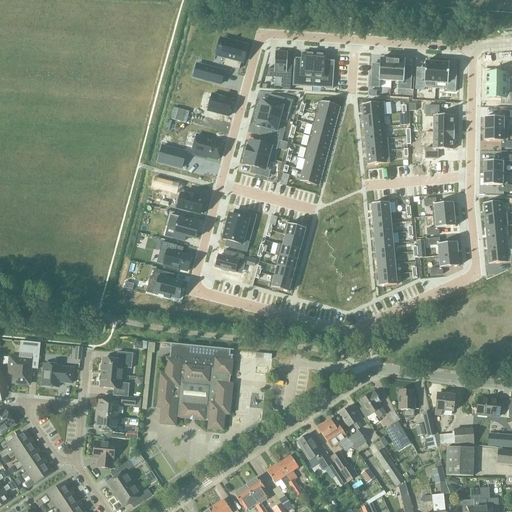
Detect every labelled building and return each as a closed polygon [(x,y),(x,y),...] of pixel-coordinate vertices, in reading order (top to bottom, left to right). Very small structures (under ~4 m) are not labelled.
[(223,40),(218,56),(226,58),(224,66),(239,70),(241,62),(243,63),(248,47),(223,40)] [(268,69),(266,77),(283,78),(282,91),(290,91),(292,66),(287,66),(288,53),(275,52),(274,70),(268,69)] [(294,68),(293,87),(312,88),(315,55),(302,54),(301,59),(301,68),(294,68)] [(315,55),(312,88),(332,89),(334,70),(327,70),(327,61),(328,57),(328,56),(315,55)] [(371,75),(371,88),(379,88),(380,81),(391,82),(393,58),(385,58),(385,60),(380,59),(379,65),(379,76),(371,75)] [(393,58),(391,82),(398,82),(398,90),(411,90),(411,78),(404,77),(405,66),(405,61),(400,61),(400,59),(393,58)] [(424,79),(423,89),(424,89),(435,89),(437,63),(425,62),(425,69),(424,79)] [(437,63),(435,89),(446,90),(446,92),(455,93),(456,80),(448,80),(449,71),(449,64),(437,63)] [(485,73),(485,86),(507,86),(507,79),(511,79),(511,66),(501,67),(501,74),(485,73)] [(204,67),(200,79),(221,85),(224,72),(204,67)] [(416,78),(415,90),(424,91),(424,89),(423,89),(424,79),(416,78)] [(485,86),(485,98),(501,99),(501,106),(511,105),(511,93),(506,94),(507,86),(485,86)] [(212,95),(208,111),(229,117),(233,100),(212,95)] [(259,106),(257,114),(280,120),(282,112),(289,114),(292,102),(276,97),(274,105),(267,103),(262,101),(261,106),(259,106)] [(319,101),(316,113),(335,118),(338,107),(319,101)] [(384,103),(362,105),(363,118),(383,116),(385,116),(384,103)] [(426,107),(426,117),(434,117),(433,133),(454,134),(454,127),(453,127),(454,117),(438,116),(438,107),(426,107)] [(316,113),(312,125),(332,130),(335,118),(316,113)] [(257,114),(255,121),(257,122),(255,126),(260,128),(267,130),(265,137),(279,141),(281,142),(285,129),(278,127),(280,120),(257,114)] [(383,116),(363,118),(364,130),(384,128),(383,116)] [(485,118),(484,130),(508,130),(508,119),(508,118),(501,118),(485,118)] [(312,125),(309,137),(329,142),(332,130),(312,125)] [(384,128),(364,130),(365,141),(385,140),(385,139),(384,128)] [(484,130),(484,142),(501,142),(508,142),(508,130),(484,130)] [(425,149),(425,159),(437,160),(438,150),(453,150),(453,140),(454,140),(454,134),(433,133),(433,149),(425,149)] [(197,136),(192,155),(204,158),(205,157),(217,160),(222,144),(214,142),(214,140),(197,136)] [(248,147),(246,153),(270,160),(273,149),(277,150),(279,141),(265,137),(263,136),(260,145),(258,144),(250,142),(248,148),(248,147)] [(309,137),(306,149),(326,154),(329,142),(309,137)] [(385,140),(365,141),(366,153),(389,151),(388,139),(385,139),(385,140)] [(162,147),(158,162),(181,168),(186,153),(162,147)] [(306,149),(303,160),(305,161),(323,166),(326,154),(306,149)] [(389,151),(366,153),(367,166),(390,164),(389,151)] [(245,160),(244,165),(252,167),(255,168),(253,175),(268,179),(270,171),(268,171),(270,160),(246,153),(244,159),(245,160)] [(305,161),(303,171),(320,176),(323,166),(305,161)] [(484,162),(484,174),(505,174),(505,163),(505,162),(500,162),(484,162)] [(303,171),(300,182),(317,186),(320,176),(303,171)] [(484,174),(483,186),(500,186),(507,186),(507,174),(505,174),(484,174)] [(154,178),(151,187),(177,194),(179,184),(154,178)] [(181,195),(177,209),(200,215),(200,214),(202,215),(204,208),(202,207),(204,201),(199,199),(199,198),(188,195),(188,197),(181,195)] [(503,202),(483,204),(484,217),(504,215),(504,214),(503,202)] [(389,203),(371,205),(372,216),(390,214),(389,203)] [(436,205),(431,205),(432,206),(433,217),(454,215),(453,203),(436,205)] [(226,221),(225,228),(246,234),(248,227),(254,228),(257,217),(245,214),(243,220),(229,217),(228,222),(226,221)] [(390,214),(372,216),(373,226),(391,224),(390,214)] [(504,215),(484,217),(485,229),(506,227),(508,227),(507,214),(504,214),(504,215)] [(171,216),(168,227),(176,229),(173,238),(184,241),(186,237),(196,239),(197,234),(196,234),(199,224),(184,220),(184,219),(170,215),(170,216),(171,216)] [(454,215),(433,217),(434,229),(438,229),(455,227),(454,215)] [(286,224),(283,236),(285,236),(302,240),(305,229),(286,224)] [(391,224),(373,226),(374,236),(392,234),(391,224)] [(506,227),(485,229),(487,240),(507,238),(506,227)] [(225,228),(223,235),(224,235),(223,240),(237,244),(235,250),(246,253),(250,242),(244,240),(246,234),(225,228)] [(392,234),(374,236),(375,246),(393,244),(392,235),(392,234)] [(283,246),(282,246),(300,251),(302,240),(285,236),(283,246)] [(507,238),(487,240),(488,252),(508,250),(507,238)] [(162,242),(160,251),(160,252),(167,253),(164,265),(164,266),(187,272),(191,257),(182,255),(175,253),(177,247),(177,246),(162,242)] [(440,245),(438,245),(439,257),(458,256),(457,243),(440,245)] [(278,244),(275,256),(277,256),(297,261),(300,251),(282,246),(283,246),(278,244)] [(393,244),(375,246),(376,256),(394,255),(393,244)] [(508,250),(488,252),(489,265),(511,263),(511,262),(510,251),(510,250),(508,250)] [(219,256),(215,268),(222,270),(222,271),(228,272),(235,273),(236,267),(241,268),(244,256),(224,251),(222,257),(219,256)] [(394,255),(376,256),(377,266),(395,265),(394,255)] [(277,256),(274,267),(277,267),(294,272),(297,261),(277,256)] [(458,256),(439,257),(440,269),(442,269),(459,267),(458,256)] [(395,265),(377,266),(378,277),(396,275),(395,265)] [(274,277),(291,282),(294,272),(277,267),(274,277)] [(155,270),(152,279),(158,280),(155,293),(164,296),(164,298),(170,299),(171,298),(180,300),(182,292),(180,291),(183,283),(168,279),(170,274),(155,270)] [(396,275),(378,277),(379,287),(397,286),(396,275)] [(272,276),(269,288),(288,293),(291,282),(274,277),(272,276)] [(32,356),(39,357),(41,344),(21,342),(20,354),(32,355),(32,356)] [(170,359),(167,359),(165,375),(160,375),(157,408),(162,409),(160,425),(175,427),(176,418),(180,418),(180,419),(205,421),(209,421),(208,430),(223,431),(225,415),(230,416),(233,385),(230,384),(230,376),(231,376),(233,361),(232,361),(232,356),(233,357),(233,356),(230,356),(230,351),(234,351),(234,350),(163,343),(163,344),(171,345),(170,359)] [(102,374),(122,376),(122,368),(132,369),(133,354),(118,353),(117,361),(103,359),(103,365),(101,366),(100,370),(102,372),(102,374)] [(13,383),(29,385),(31,369),(32,360),(19,359),(14,358),(6,357),(4,357),(3,365),(9,366),(8,374),(14,374),(13,383)] [(256,373),(262,374),(264,363),(258,362),(256,373)] [(72,383),(73,369),(60,368),(60,366),(45,365),(42,386),(58,388),(59,382),(72,383)] [(0,401),(1,401),(0,397),(0,393),(9,389),(0,371),(0,401)] [(113,396),(122,397),(128,398),(129,384),(121,384),(122,376),(102,374),(102,375),(100,376),(99,381),(101,382),(101,388),(114,389),(113,396)] [(399,391),(399,409),(404,409),(404,417),(414,417),(414,408),(413,408),(413,399),(410,399),(410,392),(399,391)] [(374,393),(370,395),(361,401),(365,407),(360,410),(366,419),(375,413),(378,417),(385,413),(382,408),(379,404),(381,403),(374,393)] [(437,395),(435,416),(440,416),(441,412),(453,413),(454,397),(437,395)] [(128,398),(122,397),(122,406),(140,408),(141,399),(128,398)] [(476,415),(499,418),(500,401),(478,399),(476,415)] [(96,416),(118,418),(119,403),(99,401),(98,410),(97,410),(96,416)] [(357,432),(363,428),(350,408),(339,415),(348,428),(353,425),(357,432)] [(0,434),(15,425),(6,412),(0,415),(0,434)] [(430,412),(422,414),(427,437),(425,438),(427,449),(443,445),(440,435),(436,436),(430,412)] [(118,418),(96,416),(96,422),(97,422),(96,431),(112,433),(111,438),(125,440),(126,432),(116,431),(118,418)] [(338,424),(334,427),(330,420),(318,428),(326,441),(332,450),(348,439),(338,424)] [(385,430),(396,450),(397,450),(399,453),(412,446),(405,434),(407,433),(400,421),(385,430)] [(423,425),(415,427),(418,437),(425,435),(423,425)] [(473,429),(454,430),(455,447),(474,445),(473,429)] [(9,457),(32,442),(25,431),(8,443),(6,442),(1,445),(4,449),(9,446),(13,452),(8,455),(9,457)] [(349,439),(358,453),(368,447),(359,432),(349,439)] [(488,446),(511,447),(511,435),(489,434),(488,446)] [(303,439),(297,442),(304,452),(310,462),(306,464),(308,467),(310,470),(315,467),(319,464),(321,468),(323,471),(329,468),(334,465),(331,460),(328,455),(325,456),(323,458),(322,456),(321,454),(320,455),(318,452),(316,449),(317,449),(312,442),(308,435),(303,439)] [(39,452),(32,442),(9,457),(11,460),(16,456),(20,462),(15,466),(16,467),(39,452)] [(98,468),(111,469),(112,460),(113,460),(115,445),(95,443),(93,458),(99,458),(98,468)] [(166,482),(185,471),(177,458),(171,461),(162,446),(145,457),(152,469),(157,466),(166,482)] [(474,477),(474,449),(446,448),(446,476),(474,477)] [(374,455),(396,488),(405,482),(383,449),(374,455)] [(511,451),(499,450),(498,450),(496,464),(511,465),(511,451)] [(336,451),(329,455),(341,473),(348,484),(357,477),(350,467),(348,469),(336,451)] [(46,462),(39,452),(16,467),(18,470),(23,466),(27,472),(22,476),(23,478),(46,462)] [(290,456),(279,464),(291,482),(288,484),(289,486),(290,486),(292,490),(295,488),(296,490),(298,488),(294,481),(297,479),(293,472),(298,469),(290,456)] [(114,496),(132,484),(125,474),(133,468),(129,461),(111,473),(112,473),(118,469),(121,474),(107,483),(112,490),(111,491),(114,496)] [(46,462),(23,478),(24,480),(30,477),(35,485),(53,473),(46,462)] [(291,482),(279,464),(267,472),(275,484),(281,480),(286,488),(289,486),(288,484),(291,482)] [(442,468),(437,469),(433,470),(436,485),(446,482),(442,468)] [(332,472),(336,479),(341,475),(337,469),(332,472)] [(370,472),(363,478),(368,484),(375,478),(370,472)] [(257,479),(245,487),(257,504),(257,505),(255,506),(258,511),(261,510),(262,511),(265,510),(266,511),(260,503),(262,502),(258,496),(265,491),(257,479)] [(448,485),(455,489),(458,482),(451,479),(448,485)] [(10,483),(8,485),(10,488),(13,492),(15,490),(17,488),(15,485),(13,482),(10,483)] [(49,508),(72,493),(65,482),(47,494),(53,502),(47,506),(49,508)] [(132,484),(114,496),(118,502),(119,501),(124,508),(137,499),(141,504),(152,496),(148,490),(139,495),(132,484)] [(406,484),(399,488),(401,499),(409,497),(406,484)] [(0,508),(2,507),(11,501),(8,497),(5,493),(8,491),(11,489),(9,487),(8,485),(5,487),(2,489),(4,490),(0,492),(0,508)] [(245,487),(234,494),(242,506),(243,506),(246,511),(255,506),(257,504),(245,487)] [(295,488),(292,490),(297,497),(302,494),(298,488),(296,490),(295,488)] [(471,490),(470,499),(479,499),(479,490),(471,490)] [(65,511),(79,503),(72,493),(49,508),(50,510),(55,506),(59,511),(65,511)] [(286,495),(279,500),(286,510),(287,510),(292,506),(286,495)] [(443,495),(432,496),(433,509),(433,511),(445,511),(444,505),(443,495)] [(409,497),(401,499),(404,511),(412,511),(411,503),(409,497)] [(486,507),(480,508),(480,511),(492,511),(498,511),(497,499),(486,500),(486,507)] [(230,511),(223,501),(212,509),(213,511),(230,511)] [(480,511),(480,508),(474,508),(473,501),(462,502),(462,511),(480,511)] [(84,511),(79,503),(65,511),(84,511)]
